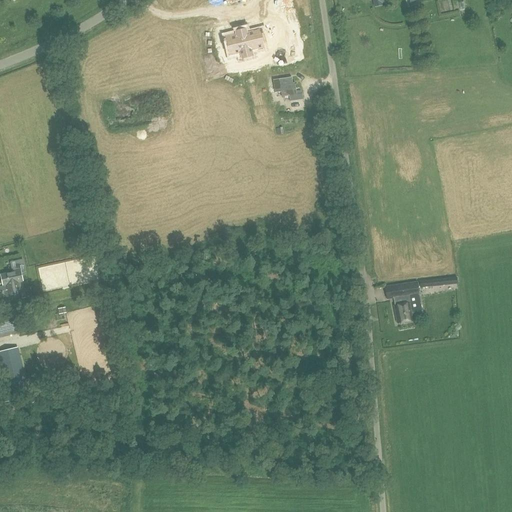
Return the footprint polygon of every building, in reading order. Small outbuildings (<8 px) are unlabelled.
[(236,34),(226,37),(230,55),(240,52),(241,56),(252,54),(251,50),(256,49),(257,50),(264,48),(260,34),(254,35),(254,32),(236,37),(236,34)] [(285,35),(274,38),(278,58),(290,55),(285,35)] [(0,306),(1,306),(0,299),(0,292),(5,292),(8,302),(25,298),(21,281),(22,281),(20,271),(1,276),(3,285),(4,285),(4,288),(0,288),(0,306)] [(420,281),(420,288),(457,284),(457,278),(420,281)] [(385,288),(387,300),(394,299),(395,306),(394,306),(397,324),(414,321),(411,303),(410,303),(409,296),(419,295),(417,283),(385,288)] [(447,309),(442,316),(447,320),(452,313),(447,309)] [(0,342),(18,339),(13,316),(0,319),(0,342)] [(0,359),(7,385),(11,384),(16,406),(36,401),(30,379),(26,380),(20,358),(25,357),(23,347),(0,352),(0,359)]
